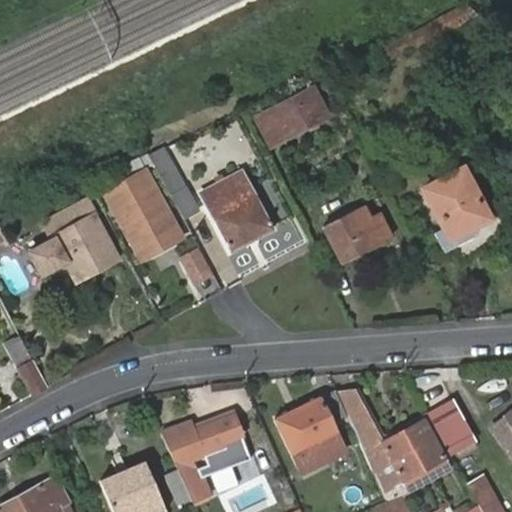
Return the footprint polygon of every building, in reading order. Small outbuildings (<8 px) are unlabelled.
[(465,7),(411,34),(417,45),(477,16),(465,7)] [(417,45),(411,34),(378,50),(383,61),(417,45)] [(254,120),(269,148),(327,118),(312,91),(254,120)] [(153,171),(115,186),(143,254),(180,239),(153,171)] [(175,172),(160,179),(182,219),(198,210),(186,187),(183,188),(175,172)] [(432,233),(442,252),(475,234),(472,226),(485,218),(460,172),(424,191),(443,227),(432,233)] [(200,195),(229,253),(273,230),(244,173),(200,195)] [(84,200),(42,223),(50,238),(93,216),(84,200)] [(364,220),(358,209),(322,227),(341,264),(389,239),(380,221),(368,228),(364,220)] [(376,214),(364,220),(368,228),(380,221),(376,214)] [(27,253),(38,275),(63,262),(73,280),(115,257),(93,216),(50,238),(51,240),(27,253)] [(206,299),(220,292),(200,255),(187,262),(206,299)] [(45,386),(18,335),(3,343),(30,395),(45,386)] [(353,390),(337,391),(373,472),(392,462),(407,490),(426,480),(420,469),(442,457),(423,420),(381,441),(353,390)] [(274,419),(294,464),(339,444),(330,424),(346,417),(334,393),(274,419)] [(435,409),(454,446),(471,437),(451,401),(435,409)] [(511,409),(496,421),(511,442),(511,409)] [(197,471),(247,452),(232,414),(191,429),(187,421),(158,433),(176,470),(190,499),(191,500),(208,493),(197,471)] [(448,468),(442,457),(420,469),(426,480),(448,468)] [(98,481),(111,511),(161,511),(164,511),(143,462),(98,481)] [(176,470),(164,476),(177,505),(190,499),(176,470)] [(67,500),(55,476),(0,505),(0,511),(59,511),(57,506),(67,500)] [(374,507),(376,511),(412,511),(413,511),(404,495),(374,507)] [(480,507),(483,511),(498,511),(492,500),(480,507)]
